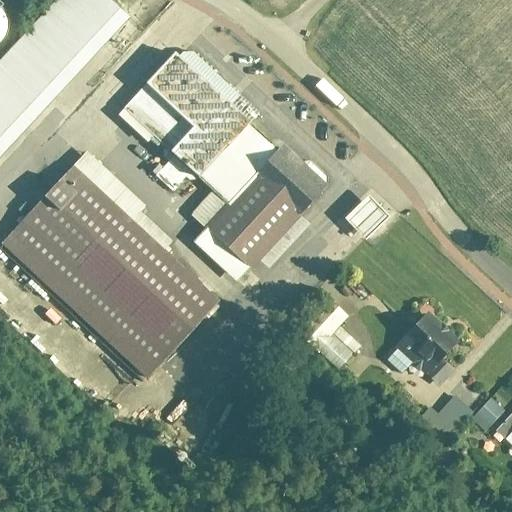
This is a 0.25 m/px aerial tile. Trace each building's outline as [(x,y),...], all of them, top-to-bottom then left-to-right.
[(108,0),(69,0),(0,74),(0,165),(134,24),(108,0)] [(264,264),(273,272),(313,227),(304,219),(317,203),(276,167),(286,156),(173,57),(126,111),(217,191),(192,220),(209,235),(193,253),(230,285),(244,269),(253,277),(264,264)] [(222,300),(166,250),(179,235),(91,155),(4,251),(148,381),(222,300)] [(375,200),(351,223),(370,243),(395,220),(375,200)] [(420,324),(394,356),(421,377),(447,345),(420,324)] [(456,398),(443,414),(458,426),(471,410),(456,398)]
